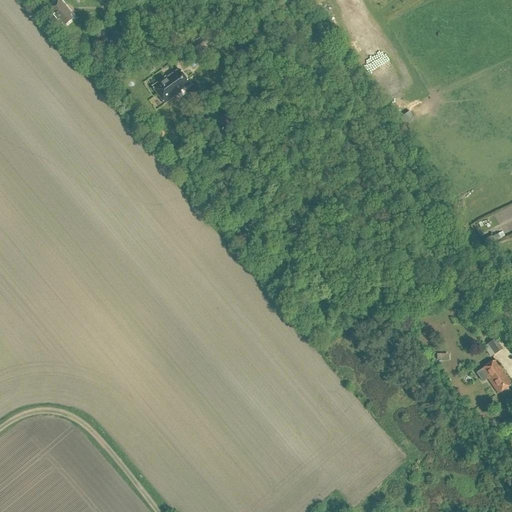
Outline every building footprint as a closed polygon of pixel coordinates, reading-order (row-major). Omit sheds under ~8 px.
[(69,18),(71,16),(59,2),(47,12),(59,26),(60,25),(63,28),(71,21),(69,18)] [(197,30),(192,33),(180,41),(187,51),(203,40),(197,30)] [(372,56),(360,67),(369,76),(380,65),(372,56)] [(177,93),(189,85),(179,70),(167,79),(166,77),(152,87),(164,105),(178,95),(177,93)] [(491,247),(496,240),(491,236),(485,243),(491,247)] [(487,343),(494,354),(502,348),(495,338),(487,343)] [(489,381),(490,380),(492,383),(490,385),(496,394),(511,385),(505,375),(504,376),(494,360),(481,369),(489,381)]
